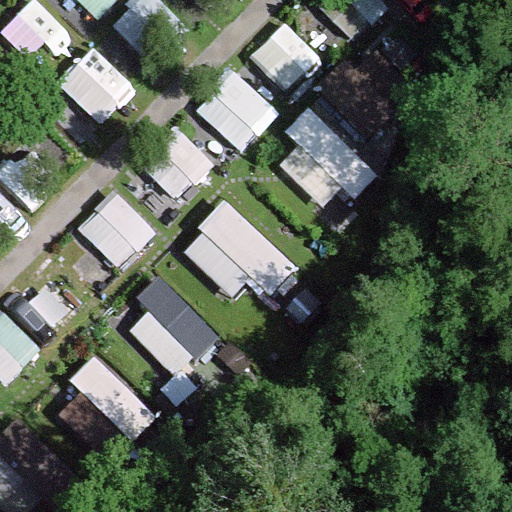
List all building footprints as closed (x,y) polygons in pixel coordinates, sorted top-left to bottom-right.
[(79,0),(99,20),(119,0),(79,0)] [(159,0),(142,0),(116,25),(154,64),(189,31),(159,0)] [(198,0),(209,12),(222,0),(198,0)] [(34,1),(5,34),(37,63),(67,29),(34,1)] [(286,91),(322,57),(288,21),(252,55),(286,91)] [(428,91),(392,43),(358,68),(394,117),(428,91)] [(58,79),(100,124),(137,90),(95,45),(58,79)] [(364,138),(392,114),(349,63),(321,87),(364,138)] [(238,156),(278,108),(228,66),(187,114),(238,156)] [(336,217),(380,173),(320,114),(276,159),(336,217)] [(186,199),(216,158),(177,130),(147,171),(186,199)] [(88,232),(122,263),(155,228),(120,196),(88,232)] [(229,202),(190,247),(264,311),(303,266),(229,202)] [(0,376),(6,382),(42,345),(5,310),(0,314),(0,376)] [(96,357),(73,381),(136,439),(159,415),(96,357)] [(78,385),(57,404),(112,463),(132,445),(78,385)] [(0,444),(0,511),(74,511),(95,488),(21,421),(0,444)]
